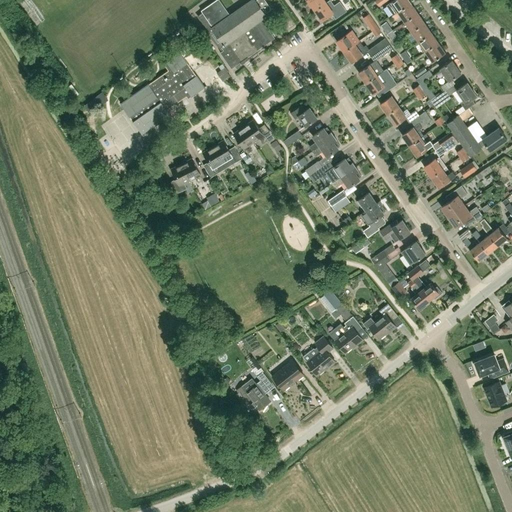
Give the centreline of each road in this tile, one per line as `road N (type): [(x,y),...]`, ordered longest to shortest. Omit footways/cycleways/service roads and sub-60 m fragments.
road 1 (residential): [(483,295),(354,124),(354,112),(306,43),(250,82),(236,106),(156,161)]
road 2 (unclassified): [(150,511),(264,466),(430,338)]
road 3 (residential): [(426,0),(493,100),(511,98)]
